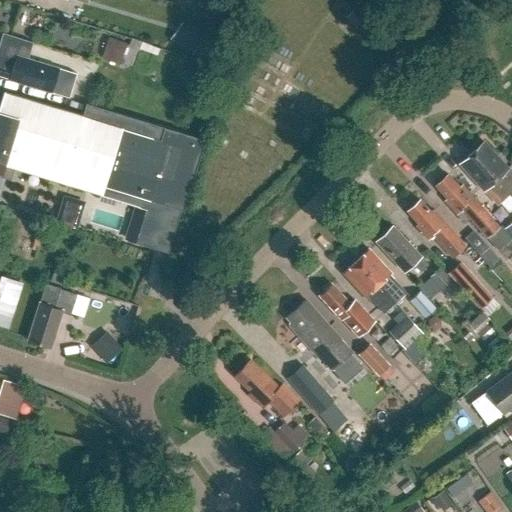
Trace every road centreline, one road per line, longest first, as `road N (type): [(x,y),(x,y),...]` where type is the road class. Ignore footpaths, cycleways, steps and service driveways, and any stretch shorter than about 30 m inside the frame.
road 1 (residential): [(133,401),(415,110),(472,102),(511,120)]
road 2 (residential): [(133,401),(0,360)]
road 3 (residential): [(212,511),(133,401)]
